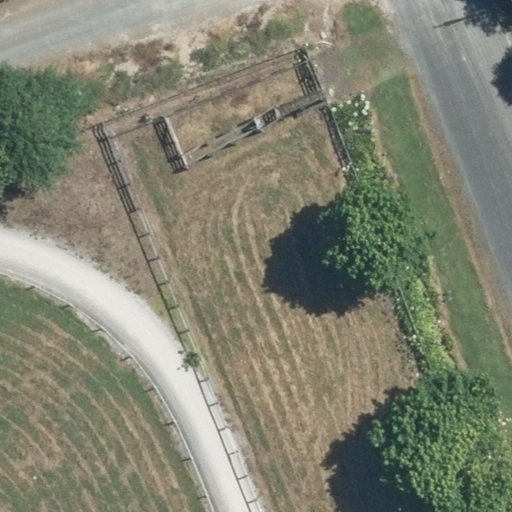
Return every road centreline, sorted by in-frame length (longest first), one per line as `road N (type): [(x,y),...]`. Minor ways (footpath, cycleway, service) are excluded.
road 1 (unknown): [(0,85),(229,0)]
road 2 (unclassified): [(419,0),(511,219)]
